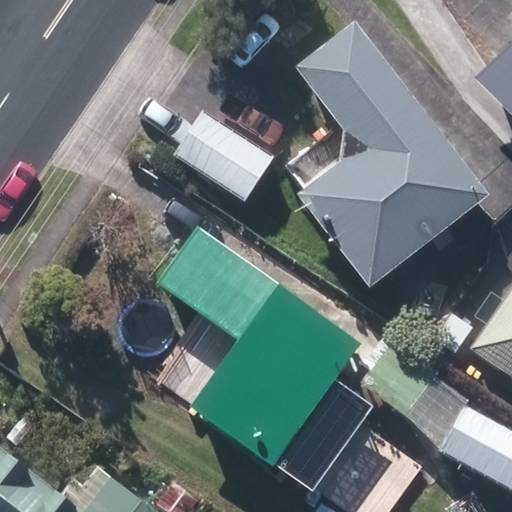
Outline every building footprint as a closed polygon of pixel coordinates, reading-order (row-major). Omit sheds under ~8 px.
[(296,203),(367,295),(488,201),(356,30),(298,73),(347,136),(343,166),(296,203)] [(511,32),(466,82),(511,123),(511,32)] [(173,160),(244,207),(275,162),(202,113),(173,160)] [(192,406),(290,477),(349,397),(334,385),(341,374),(406,421),(438,377),(362,323),(349,342),(199,231),(156,288),(236,346),(192,406)] [(511,274),(463,347),(511,379),(511,274)] [(434,451),(511,495),(511,435),(460,406),(434,451)] [(0,511),(150,511),(104,477),(78,511),(0,453),(0,511)] [(305,511),(375,511),(324,481),(305,511)] [(159,506),(164,511),(194,511),(199,507),(175,487),(159,506)]
